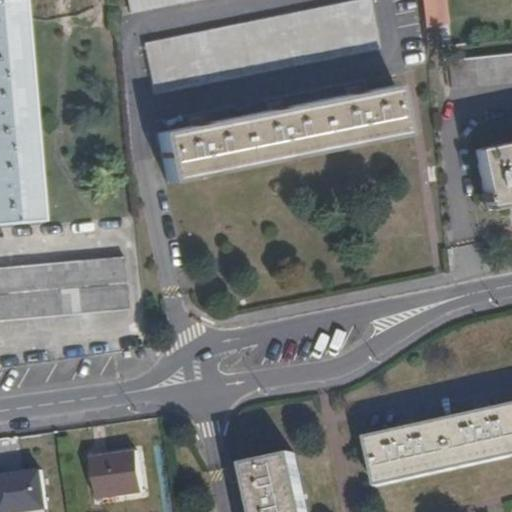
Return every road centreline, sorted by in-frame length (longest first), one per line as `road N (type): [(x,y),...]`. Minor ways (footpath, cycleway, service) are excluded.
road 1 (unclassified): [(116,398),(334,369),(463,294)]
road 2 (unclassified): [(463,294),(182,353),(116,398)]
